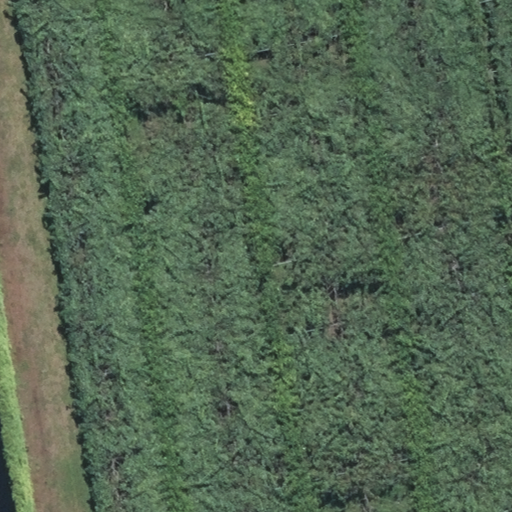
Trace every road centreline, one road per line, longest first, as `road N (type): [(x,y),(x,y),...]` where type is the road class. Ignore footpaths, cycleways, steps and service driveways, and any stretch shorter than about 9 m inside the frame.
road 1 (track): [(83,511),(7,0)]
road 2 (track): [(0,391),(19,511)]
